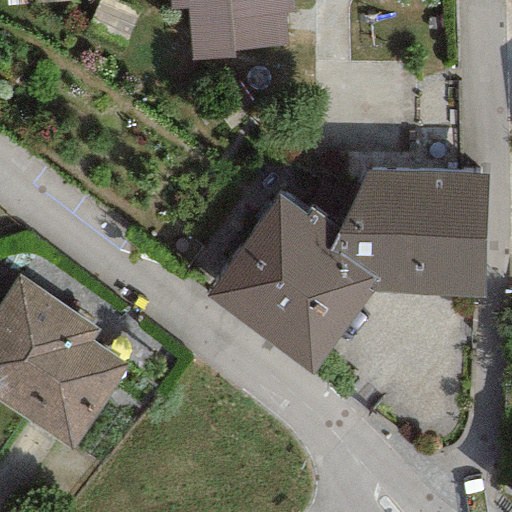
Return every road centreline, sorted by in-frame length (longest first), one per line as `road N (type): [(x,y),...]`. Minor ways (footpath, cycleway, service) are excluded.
road 1 (unclassified): [(0,170),(241,350),(419,511)]
road 2 (unclassified): [(477,0),(494,120),(494,295),(478,440),(437,511)]
